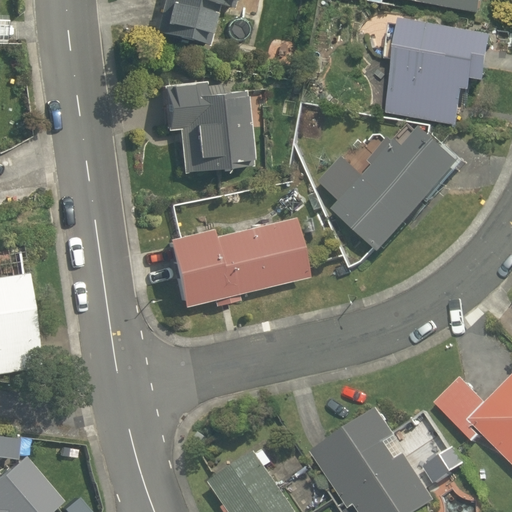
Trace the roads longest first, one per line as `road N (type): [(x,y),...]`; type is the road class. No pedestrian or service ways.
road 1 (residential): [(118,383),(321,355),(398,328),(476,282),(511,231)]
road 2 (tertiary): [(66,0),(118,383)]
road 3 (tertiary): [(118,383),(154,511)]
